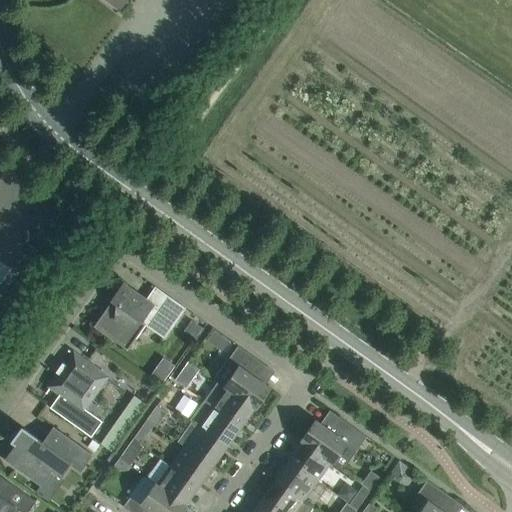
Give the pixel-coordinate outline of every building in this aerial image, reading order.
[(125,0),(105,0),(119,10),(125,0)] [(164,338),(185,308),(155,286),(145,299),(123,283),(111,301),(114,303),(109,311),(106,309),(93,326),(127,350),(137,336),(133,333),(143,319),(157,329),(155,332),(164,338)] [(192,320),(184,331),(195,338),(202,327),(192,320)] [(256,378),(265,365),(237,345),(227,360),(213,379),(217,382),(218,381),(256,409),(271,389),(256,378)] [(59,374),(45,393),(46,394),(51,387),(60,393),(50,408),(91,437),(102,421),(84,408),(106,377),(84,361),(68,350),(67,351),(73,354),(65,365),(62,363),(61,364),(63,366),(59,372),(57,371),(56,372),(59,374)] [(188,361),(181,370),(193,378),(200,369),(188,361)] [(189,376),(181,371),(174,380),(182,385),(189,376)] [(218,381),(217,382),(204,401),(212,406),(240,427),(254,408),(256,409),(218,381)] [(168,405),(176,394),(168,389),(161,400),(168,405)] [(157,426),(167,412),(157,405),(147,419),(157,426)] [(240,427),(212,406),(198,426),(227,446),(240,427)] [(115,425),(105,440),(114,447),(133,419),(129,416),(118,428),(115,425)] [(356,451),(366,436),(339,417),(329,430),(315,420),(300,440),(333,463),(346,444),(356,451)] [(140,444),(154,425),(156,427),(157,426),(147,419),(133,439),(140,444)] [(227,446),(198,426),(190,420),(176,440),(184,446),(213,466),(227,446)] [(80,471),(92,454),(91,453),(91,454),(53,427),(53,426),(42,441),(21,426),(10,442),(14,445),(5,459),(40,485),(51,471),(60,478),(70,464),(80,471)] [(142,447),(140,445),(140,444),(133,439),(125,449),(119,458),(129,465),(142,447)] [(94,440),(88,449),(95,454),(101,446),(94,440)] [(333,463),(300,440),(302,442),(288,461),(317,481),(330,462),(332,463),(333,463)] [(213,466),(184,446),(170,465),(199,485),(213,466)] [(129,465),(119,458),(111,470),(115,472),(127,470),(130,466),(129,465)] [(399,460),(390,473),(398,479),(407,466),(399,460)] [(317,481),(288,461),(274,480),(303,501),(317,481)] [(185,505),(199,485),(170,465),(157,484),(155,483),(154,483),(187,506),(185,505)] [(370,471),(361,483),(363,485),(370,490),(379,477),(370,471)] [(309,511),(313,507),(303,501),(274,480),(260,500),(277,511),(309,511)] [(445,511),(454,499),(427,480),(417,493),(427,500),(418,511),(445,511)] [(12,511),(15,508),(21,511),(27,511),(35,501),(7,481),(0,490),(0,511),(12,511)] [(182,511),(187,506),(154,483),(140,503),(130,496),(123,506),(130,511),(182,511)] [(357,509),(364,499),(357,493),(349,504),(357,509)] [(277,511),(260,500),(251,511),(277,511)] [(373,511),(377,508),(369,502),(362,511),(373,511)]
